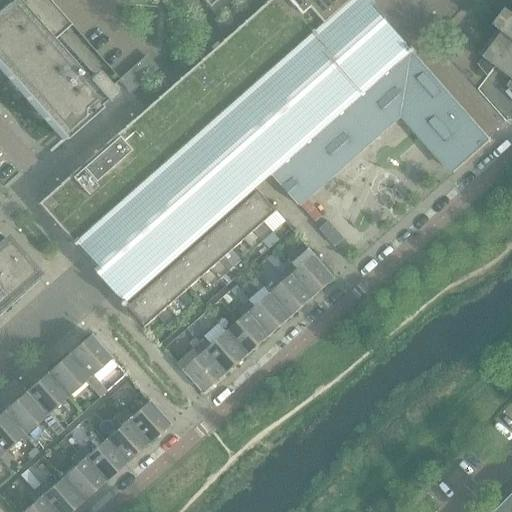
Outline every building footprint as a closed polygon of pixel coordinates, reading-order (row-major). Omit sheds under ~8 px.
[(93,77),(57,36),(68,27),(44,0),(11,0),(11,1),(9,0),(4,0),(3,3),(4,5),(5,6),(0,10),(0,68),(4,65),(12,73),(6,78),(17,91),(23,86),(30,94),(24,99),(35,111),(41,106),(48,115),(42,120),(53,132),(58,128),(66,135),(61,140),(62,142),(98,110),(103,105),(104,105),(113,97),(108,91),(106,89),(94,76),(93,77)] [(116,205),(75,242),(76,244),(103,274),(126,300),(128,302),(147,285),(169,266),(190,247),(212,228),(233,209),(256,189),(265,181),(271,175),(404,59),(410,54),(384,24),(362,0),(349,0),(324,23),(305,39),(272,68),(239,97),(180,149),(175,153),(171,157),(138,186),(116,205)] [(201,0),(209,8),(217,0),(271,0),(305,39),(324,23),(349,0),(201,0)] [(305,39),(271,0),(269,0),(266,3),(265,3),(263,4),(264,5),(244,23),(243,22),(241,23),(242,24),(238,28),(272,68),(305,39)] [(511,14),(507,10),(494,27),(502,33),(484,57),(477,65),(487,77),(495,67),(503,73),(511,80),(506,87),(511,93),(511,14)] [(272,68),(238,28),(222,42),(222,41),(220,42),(220,43),(204,58),(239,97),(272,68)] [(298,206),(402,114),(454,174),(490,142),(489,138),(456,101),(455,102),(452,99),(454,98),(415,54),(410,54),(404,59),(271,175),(298,206)] [(180,149),(239,97),(204,58),(201,61),(200,60),(198,61),(199,62),(179,80),(178,79),(176,80),(177,81),(158,99),(157,98),(155,100),(156,100),(145,110),(146,111),(180,149)] [(140,114),(136,118),(136,119),(137,119),(171,157),(175,153),(180,149),(146,111),(145,110),(140,114)] [(171,157),(137,119),(136,119),(136,118),(125,127),(124,126),(122,128),(123,129),(119,133),(104,146),(103,146),(102,146),(113,159),(138,186),(171,157)] [(113,159),(102,146),(101,147),(102,148),(82,166),(81,165),(80,165),(92,178),(96,183),(116,205),(138,186),(113,159)] [(75,242),(116,205),(96,183),(92,178),(80,165),(79,166),(80,167),(71,175),(60,185),(59,184),(57,185),(58,186),(37,205),(38,206),(69,242),(68,243),(72,248),(76,244),(75,242)] [(264,223),(277,212),(256,189),(233,209),(263,242),(270,249),(279,241),(272,233),(264,223)] [(263,242),(233,209),(212,228),(233,251),(244,241),(253,250),(263,242)] [(342,237),(330,223),(321,231),(333,245),(342,237)] [(221,261),(233,251),(212,228),(190,247),(220,280),(229,271),(221,261)] [(0,308),(37,275),(5,239),(0,243),(0,308)] [(220,280),(190,247),(169,266),(189,289),(201,279),(210,288),(220,280)] [(335,278),(315,255),(309,249),(287,269),(313,298),(335,278)] [(273,254),(267,259),(281,274),(287,269),(283,265),(273,254)] [(178,299),(189,289),(169,266),(147,285),(176,318),(183,325),(189,319),(183,312),(186,309),(178,299)] [(313,298),(287,269),(281,274),(286,280),(270,294),(291,318),(313,298)] [(176,318),(147,285),(128,302),(126,300),(121,304),(125,308),(127,307),(145,328),(158,317),(167,326),(176,318)] [(229,305),(236,299),(230,293),(223,299),(229,305)] [(291,318),(270,294),(255,308),(249,302),(243,307),(270,336),(291,318)] [(270,336),(243,307),(237,313),(242,319),(227,332),(248,356),(270,336)] [(248,356),(227,332),(212,346),(199,331),(193,336),(198,342),(226,375),(248,356)] [(110,359),(90,335),(67,355),(103,396),(107,393),(91,375),(110,359)] [(226,375),(198,342),(175,362),(204,395),(226,375)] [(103,396),(67,355),(46,374),(66,398),(84,382),(100,400),(103,396)] [(66,398),(46,374),(24,393),(60,435),(64,432),(48,414),(66,398)] [(60,435),(24,393),(2,412),(23,436),(41,420),(56,438),(60,435)] [(169,425),(148,402),(131,417),(126,410),(123,407),(117,412),(120,415),(120,416),(146,445),(169,425)] [(23,436),(2,412),(0,414),(0,453),(17,473),(20,470),(5,452),(23,436)] [(146,445),(120,416),(114,421),(120,427),(104,441),(125,464),(146,445)] [(70,446),(64,439),(57,445),(63,452),(70,446)] [(125,464),(104,441),(88,455),(83,448),(77,454),(103,483),(125,464)] [(17,473),(0,453),(0,460),(13,476),(17,473)] [(103,483),(77,454),(71,459),(77,465),(61,479),(81,502),(103,483)] [(70,511),(81,502),(61,479),(45,493),(39,487),(34,492),(51,511),(70,511)] [(0,496),(5,502),(12,495),(7,490),(0,495),(0,496)] [(51,511),(34,492),(28,497),(33,503),(23,511),(51,511)] [(511,511),(511,498),(508,503),(498,511),(511,511)]
